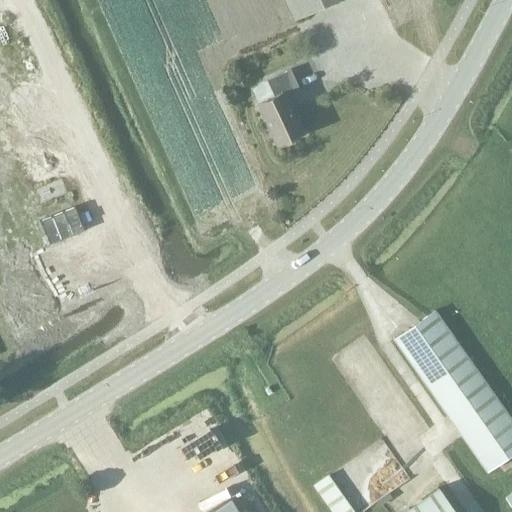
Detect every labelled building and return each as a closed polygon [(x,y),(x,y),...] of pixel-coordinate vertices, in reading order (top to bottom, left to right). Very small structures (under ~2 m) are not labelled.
[(283,0),(293,20),(337,0),(283,0)] [(273,96),(258,103),(277,145),(278,144),(280,146),(289,142),(289,140),(303,134),(286,98),(300,91),(290,69),(266,80),(273,96)] [(74,206),(40,221),(48,244),(84,230),(74,206)] [(511,422),(434,311),(394,339),(487,471),(511,453),(511,422)] [(352,511),(327,477),(312,488),(329,511),(352,511)] [(454,511),(438,488),(403,511),(454,511)] [(232,511),(227,502),(210,511),(232,511)]
